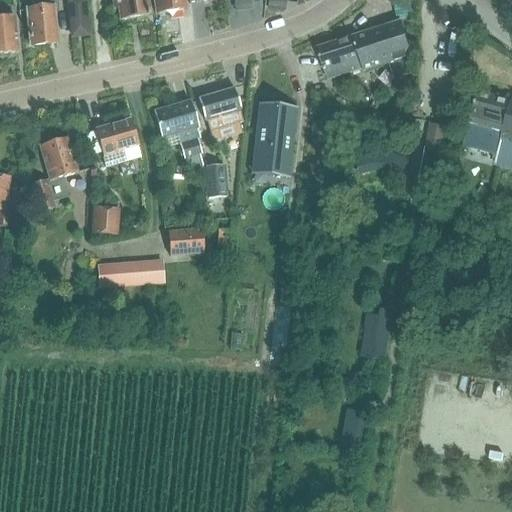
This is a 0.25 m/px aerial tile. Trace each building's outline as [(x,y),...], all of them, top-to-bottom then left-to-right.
[(27,11),(30,46),(57,43),(54,9),(56,8),(55,0),(40,0),(41,9),(27,11)] [(68,0),(73,37),(87,35),(83,0),(68,0)] [(146,0),(113,0),(115,10),(119,9),(121,21),(149,17),(146,0)] [(154,0),(157,15),(185,10),(183,0),(154,0)] [(0,55),(18,53),(14,16),(0,17),(0,55)] [(401,23),(318,50),(328,80),(363,69),(365,73),(412,57),(401,23)] [(198,101),(205,121),(211,143),(239,135),(236,124),(241,123),(238,111),(241,110),(235,90),(198,101)] [(470,127),(465,147),(494,154),(492,161),(500,163),(511,165),(511,101),(478,93),(470,127)] [(191,103),(154,114),(165,149),(180,145),(184,159),(185,159),(189,172),(204,168),(199,154),(201,154),(197,140),(199,139),(196,131),(199,130),(191,103)] [(289,178),(297,110),(258,106),(251,164),(276,167),(275,176),(289,178)] [(95,131),(106,169),(141,158),(137,147),(139,146),(131,120),(95,131)] [(330,123),(313,125),(314,141),(332,139),(330,123)] [(442,132),(431,130),(423,171),(434,173),(442,132)] [(38,212),(54,207),(53,202),(68,197),(62,178),(77,174),(66,139),(40,147),(50,181),(30,187),(38,212)] [(348,148),(349,165),(401,164),(401,147),(348,148)] [(223,166),(205,169),(208,199),(226,197),(223,166)] [(417,174),(400,173),(398,191),(415,193),(417,174)] [(0,226),(9,227),(11,200),(6,199),(8,179),(0,178),(0,226)] [(118,211),(94,209),(92,234),(116,236),(118,211)] [(419,209),(416,223),(430,225),(432,211),(419,209)] [(225,221),(215,221),(213,237),(224,238),(225,221)] [(202,230),(167,233),(169,257),(204,254),(202,230)] [(100,289),(154,285),(152,262),(98,266),(100,289)] [(279,286),(278,303),(291,304),(292,287),(279,286)] [(361,358),(384,362),(393,313),(369,309),(361,358)] [(194,326),(196,339),(212,336),(210,324),(194,326)] [(272,327),(270,350),(287,352),(289,328),(272,327)] [(368,371),(348,376),(351,389),(372,384),(368,371)] [(343,429),(355,431),(359,412),(347,409),(343,429)]
